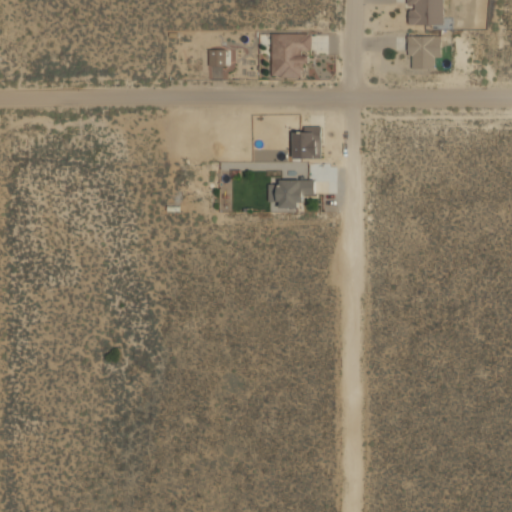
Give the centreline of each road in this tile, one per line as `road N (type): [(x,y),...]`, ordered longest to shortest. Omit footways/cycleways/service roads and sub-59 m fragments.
road 1 (residential): [(0,95),(511,97)]
road 2 (residential): [(351,0),(351,511)]
